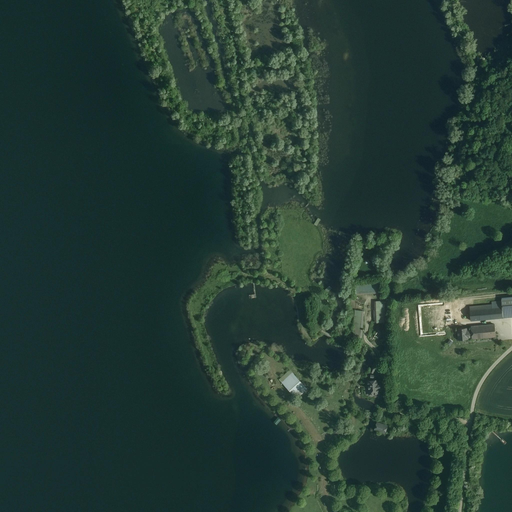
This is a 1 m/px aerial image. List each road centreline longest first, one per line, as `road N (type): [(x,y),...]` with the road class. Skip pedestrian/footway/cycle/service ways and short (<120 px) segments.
road 1 (track): [(362,341),(346,394),(353,423),(322,443),(331,511)]
road 2 (unclassified): [(511,347),(478,386),(460,511)]
road 3 (track): [(362,341),(318,328),(319,293),(299,292),(268,272)]
